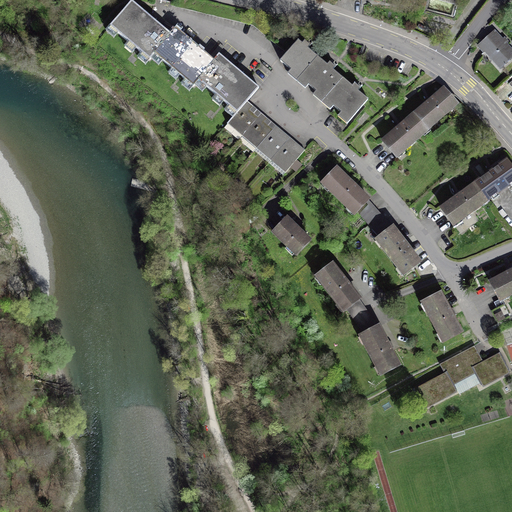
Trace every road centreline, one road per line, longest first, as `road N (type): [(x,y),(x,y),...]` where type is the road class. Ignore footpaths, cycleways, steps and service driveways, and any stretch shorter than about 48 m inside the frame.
road 1 (residential): [(308,121),(396,203),(449,274)]
road 2 (tertiary): [(445,67),(380,37),(260,0)]
road 3 (residential): [(308,121),(301,130),(265,100),(281,81),(317,110)]
